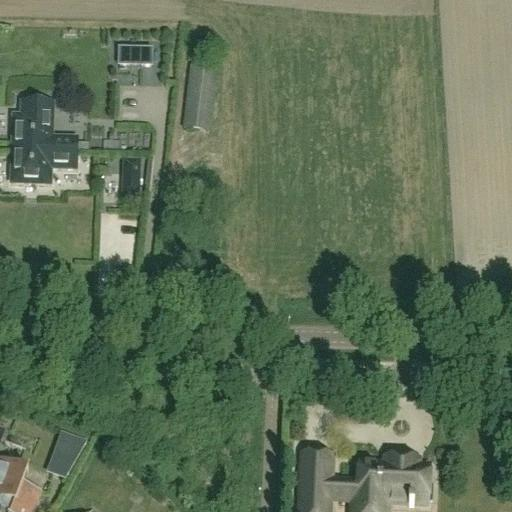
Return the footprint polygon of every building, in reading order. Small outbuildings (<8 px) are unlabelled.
[(245,93),(278,97),(284,29),(252,26),(245,93)] [(219,94),(223,71),(186,66),(177,129),(205,133),(211,93),(219,94)] [(14,119),(13,153),(77,155),(77,142),(51,141),(53,106),(33,105),(24,105),(23,105),(23,106),(22,119),(14,119)] [(77,155),(13,153),(12,186),(50,187),(50,171),(76,172),(77,155)] [(124,163),(123,176),(139,176),(140,164),(124,163)] [(68,264),(67,244),(29,245),(29,266),(68,264)] [(303,460),(300,511),(327,511),(328,502),(352,503),(352,511),(386,511),(386,505),(426,507),(428,471),(417,470),(417,464),(385,463),(385,470),(361,469),(359,486),(329,486),(330,462),(303,460)] [(28,473),(0,462),(0,500),(2,502),(0,504),(0,511),(35,511),(42,495),(23,488),(28,473)]
